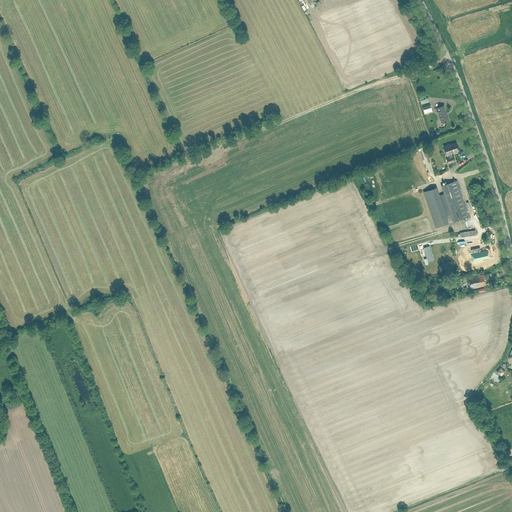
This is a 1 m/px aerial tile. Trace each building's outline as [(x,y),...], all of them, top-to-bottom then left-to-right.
[(423,110),(431,107),(429,101),(421,104),(423,110)] [(448,121),(444,105),(435,108),(436,112),(438,111),(441,123),(448,121)] [(446,158),(447,160),(448,164),(455,161),(453,156),(452,156),(451,153),(459,150),(456,142),(449,145),(449,144),(444,146),(446,154),(448,154),(450,157),(446,158)] [(417,147),(425,173),(432,171),(425,145),(417,147)] [(469,216),(457,180),(441,185),(443,193),(439,195),(436,187),(423,191),(435,228),(448,223),(446,216),(450,214),(453,222),(469,216)] [(429,246),(423,247),(427,261),(433,260),(429,246)] [(481,247),(470,250),(473,261),(493,257),(491,250),(482,252),(481,247)] [(451,261),(441,264),(442,267),(445,266),(446,270),(447,270),(448,272),(453,270),(453,268),(451,261)] [(483,274),(467,278),(469,289),(486,285),(483,274)]
